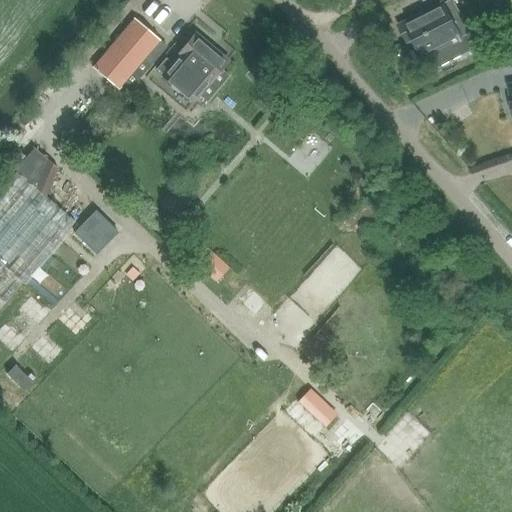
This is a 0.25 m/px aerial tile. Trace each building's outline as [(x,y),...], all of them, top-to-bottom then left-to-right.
[(416,15),(399,23),(408,41),(414,38),(423,57),(464,36),(470,33),(453,0),(450,0),(446,2),(445,3),(443,1),(416,15)] [(135,19),(93,69),(117,89),(124,81),(132,88),(167,46),(159,39),(135,19)] [(166,58),(156,69),(163,74),(161,76),(181,92),(192,101),(194,99),(196,101),(200,96),(206,102),(229,75),(221,68),(228,59),(196,33),(176,57),(177,57),(172,63),(166,58)] [(29,296),(21,305),(39,322),(47,312),(29,296)] [(3,323),(0,326),(0,337),(13,349),(21,339),(3,323)] [(39,337),(31,346),(50,362),(58,353),(39,337)] [(14,363),(6,373),(24,389),(32,380),(25,374),(14,363)]
